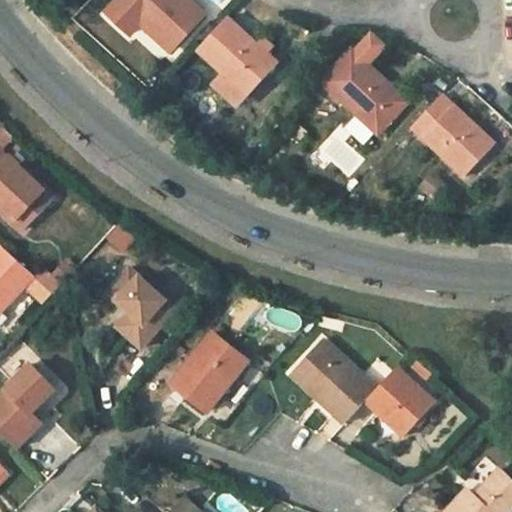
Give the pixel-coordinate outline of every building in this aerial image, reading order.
[(119,0),(109,11),(126,27),(141,12),(146,17),(142,21),(173,50),(205,15),(189,0),(119,0)] [(250,0),(244,0),(229,17),(238,25),(257,6),(250,0)] [(132,32),(142,21),(146,17),(141,12),(126,27),(132,32)] [(226,72),(250,95),(278,64),(267,53),(260,46),(238,25),(229,17),(201,48),(226,72)] [(269,36),(260,46),(267,53),(277,43),(269,36)] [(409,103),(353,51),(324,80),(381,133),(409,103)] [(239,107),(250,95),(226,72),(214,85),(239,107)] [(444,96),(414,127),(467,177),(496,145),(444,96)] [(358,119),(350,129),(369,145),(378,135),(358,119)] [(0,147),(0,207),(24,229),(54,197),(0,147)] [(385,158),(372,172),(379,178),(392,164),(385,158)] [(433,174),(423,186),(437,197),(447,185),(433,174)] [(0,314),(35,277),(3,247),(0,249),(0,314)] [(177,311),(131,269),(110,293),(132,313),(119,328),(143,348),(177,311)] [(214,334),(174,383),(209,411),(249,362),(214,334)] [(347,423),(367,401),(378,389),(324,340),(293,374),(347,423)] [(0,398),(0,429),(19,448),(42,425),(32,414),(56,390),(32,366),(0,398)] [(398,367),(378,389),(367,401),(406,436),(436,402),(398,367)] [(0,483),(9,474),(0,464),(0,483)] [(508,511),(511,508),(511,480),(500,470),(484,488),(476,481),(448,511),(508,511)] [(200,511),(187,499),(174,511),(200,511)]
